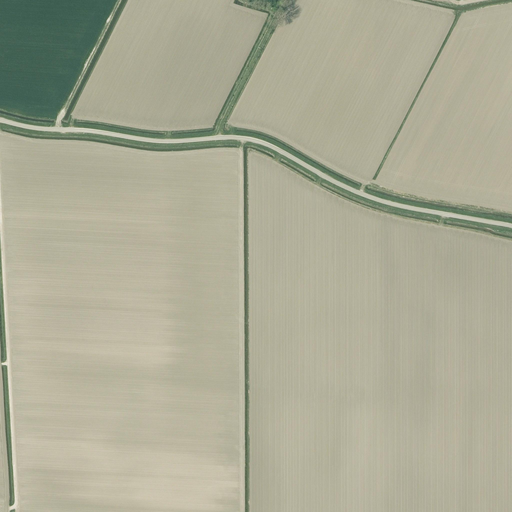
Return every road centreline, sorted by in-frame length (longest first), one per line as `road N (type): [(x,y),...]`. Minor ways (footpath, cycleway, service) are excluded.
road 1 (unclassified): [(0,120),(165,141),(246,139),(364,195),(511,226)]
road 2 (unclassified): [(17,505),(0,216)]
road 3 (track): [(213,138),(280,0)]
